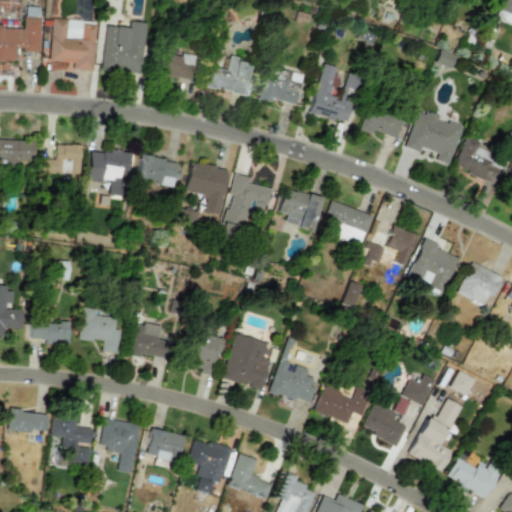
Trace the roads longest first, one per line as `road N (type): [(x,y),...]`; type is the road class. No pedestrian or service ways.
road 1 (residential): [(0,99),(159,116),(278,144),(395,184),(511,239)]
road 2 (residential): [(0,374),(124,389),(249,422),(437,511)]
